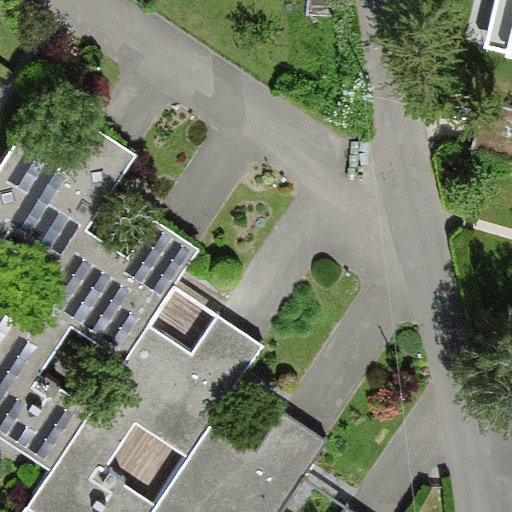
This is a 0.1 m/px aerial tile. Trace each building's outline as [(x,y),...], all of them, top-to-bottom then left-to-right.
[(511,54),(511,0),(495,0),(484,49),(511,54)] [(511,119),(480,111),(475,130),(470,147),(511,158),(511,119)] [(145,317),(195,240),(152,212),(128,250),(87,223),(135,149),(85,116),(59,155),(19,128),(0,157),(0,429),(49,462),(89,400),(40,367),(72,318),(122,352),(145,317)] [(206,419),(261,336),(216,307),(190,346),(145,317),(122,352),(89,400),(49,462),(25,497),(47,511),(143,511),(153,498),(101,463),(134,413),(187,448),(206,419)] [(272,511),(274,510),(322,438),(277,408),(250,448),(206,419),(187,448),(153,498),(143,511),(272,511)] [(365,511),(345,499),(336,511),(277,511),(274,510),(272,511),(365,511)]
